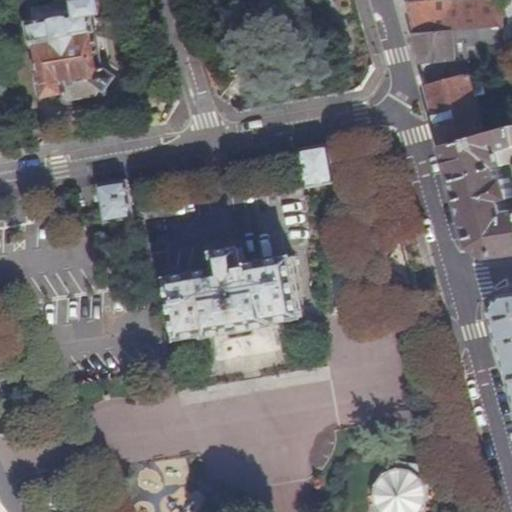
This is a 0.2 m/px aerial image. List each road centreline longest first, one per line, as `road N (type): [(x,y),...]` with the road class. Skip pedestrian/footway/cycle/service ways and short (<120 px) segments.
road 1 (residential): [(214,145),(0,181)]
road 2 (residential): [(511,475),(457,279)]
road 3 (residential): [(396,111),(214,145)]
road 4 (residential): [(457,279),(415,132),(396,111)]
road 5 (residential): [(214,145),(167,0)]
